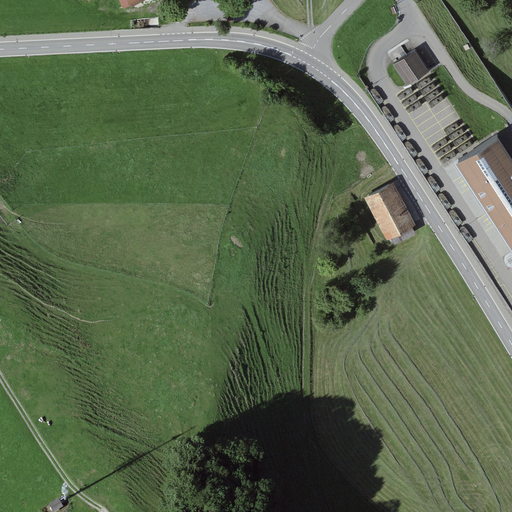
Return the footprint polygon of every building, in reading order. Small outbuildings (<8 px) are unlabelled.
[(429,67),(436,64),(427,45),(420,49),(429,67)] [(429,70),(415,49),(394,63),(408,84),(429,70)] [(511,247),(511,161),(497,139),(458,164),(511,247)] [(392,183),(365,197),(385,239),(412,225),(392,183)] [(395,242),(416,232),(413,225),(392,235),(395,242)] [(62,505),(58,499),(50,504),(55,511),(62,505)]
